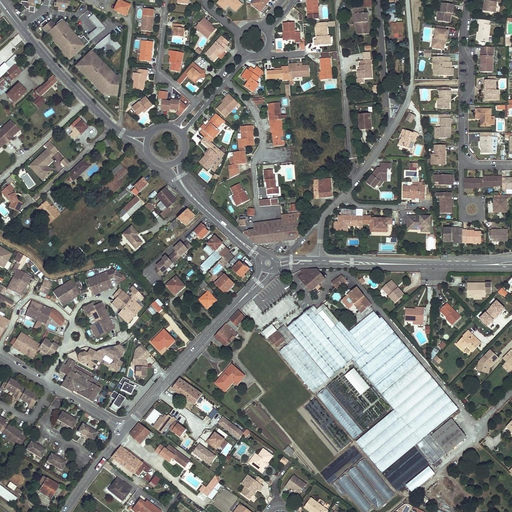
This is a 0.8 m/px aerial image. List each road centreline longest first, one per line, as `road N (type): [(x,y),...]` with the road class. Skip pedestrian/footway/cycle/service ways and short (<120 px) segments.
road 1 (residential): [(408,0),(414,67),(407,98),(356,177)]
road 2 (residential): [(356,177),(336,0)]
road 3 (residential): [(464,165),(467,0)]
road 4 (tertiary): [(20,28),(122,132)]
road 5 (residential): [(226,80),(249,101),(265,138),(252,159),(257,204)]
road 6 (tertiary): [(239,301),(157,390)]
road 7 (residential): [(165,0),(157,70),(195,102)]
